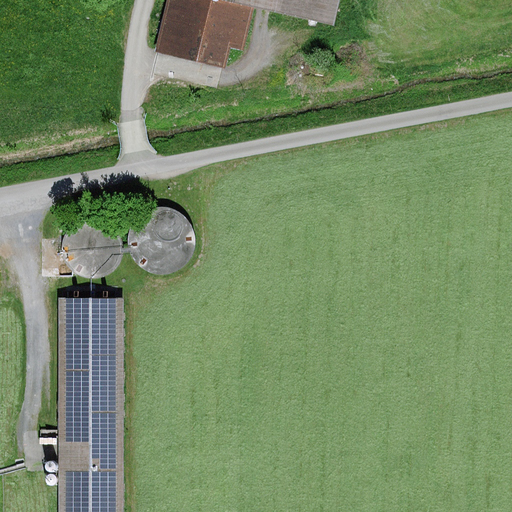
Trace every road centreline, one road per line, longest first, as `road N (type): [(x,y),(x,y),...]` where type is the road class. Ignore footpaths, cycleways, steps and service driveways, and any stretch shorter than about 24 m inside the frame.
road 1 (residential): [(511,100),(0,197)]
road 2 (track): [(140,171),(127,113),(149,0)]
